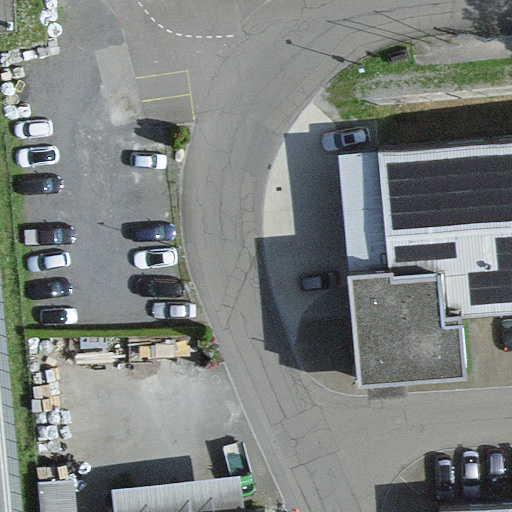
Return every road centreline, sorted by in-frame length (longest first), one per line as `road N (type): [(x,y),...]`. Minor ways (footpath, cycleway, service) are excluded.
road 1 (residential): [(304,461),(228,283),(210,182),(242,89),(292,25),(372,0)]
road 2 (residential): [(304,461),(389,434),(511,423)]
